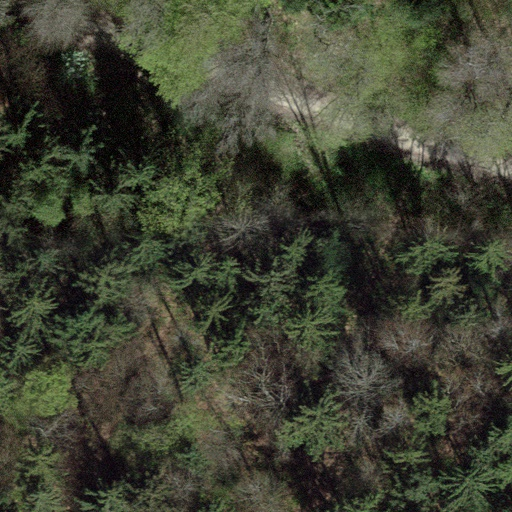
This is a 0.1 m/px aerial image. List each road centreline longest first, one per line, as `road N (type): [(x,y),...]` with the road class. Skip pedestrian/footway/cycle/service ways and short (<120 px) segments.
road 1 (motorway): [(0,463),(511,189)]
road 2 (track): [(36,0),(110,29),(369,97),(511,159)]
